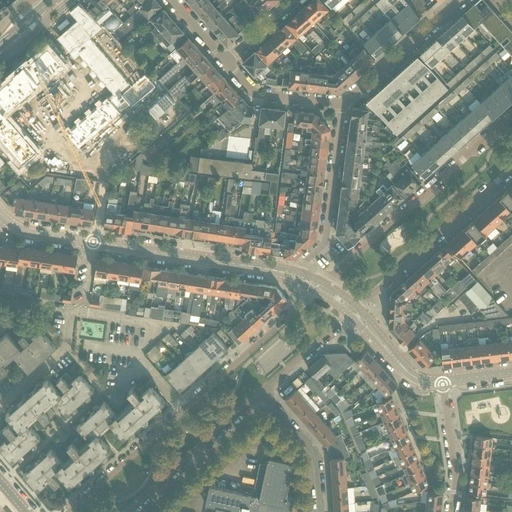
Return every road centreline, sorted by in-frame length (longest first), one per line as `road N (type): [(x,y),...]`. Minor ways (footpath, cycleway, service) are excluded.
road 1 (tertiary): [(295,276),(22,231),(0,214)]
road 2 (residential): [(511,116),(320,287)]
road 3 (residential): [(351,309),(511,168)]
road 4 (residential): [(185,408),(135,355),(157,334),(149,324),(81,313)]
road 5 (residential): [(295,276),(328,236),(341,106)]
road 6 (residential): [(320,287),(185,408)]
road 7 (residential): [(128,511),(262,392)]
road 8 (residential): [(341,106),(458,0)]
road 9 (residential): [(185,408),(70,511)]
road 10 (residential): [(322,511),(309,447),(262,392)]
road 11 (residential): [(341,106),(256,97),(224,63)]
road 12 (residential): [(0,406),(55,358),(71,312),(81,313)]
road 13 (residential): [(441,382),(454,461),(452,511)]
road 14 (residential): [(262,392),(351,309)]
road 15 (tertiary): [(351,309),(410,376),(441,382)]
